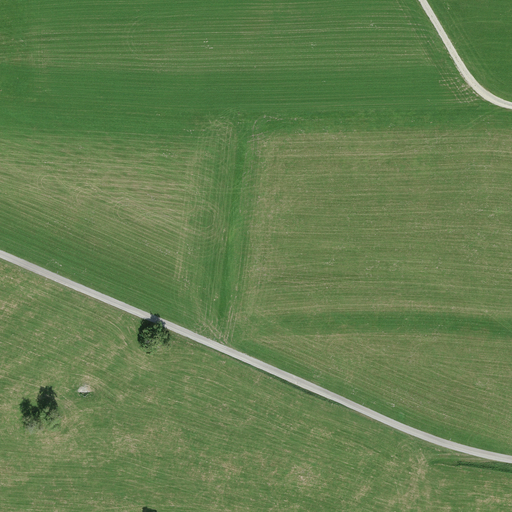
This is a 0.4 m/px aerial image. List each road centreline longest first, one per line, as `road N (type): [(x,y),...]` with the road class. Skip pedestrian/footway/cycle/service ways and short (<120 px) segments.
road 1 (track): [(0,254),(445,444),(511,459)]
road 2 (track): [(511,106),(490,98),(471,76),(424,0)]
